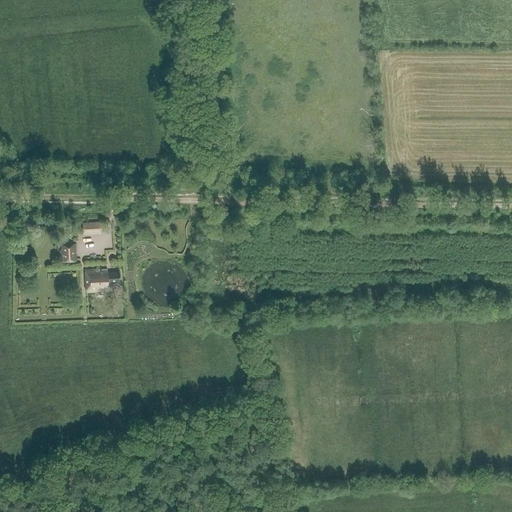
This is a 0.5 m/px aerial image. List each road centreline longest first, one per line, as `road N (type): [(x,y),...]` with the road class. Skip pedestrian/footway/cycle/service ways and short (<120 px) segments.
road 1 (track): [(105,198),(511,206)]
road 2 (track): [(181,200),(172,0)]
